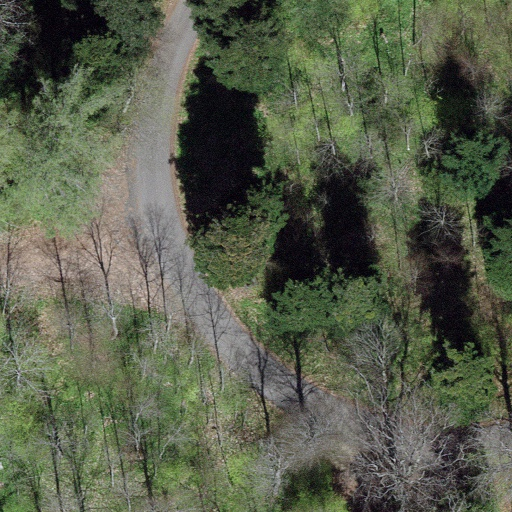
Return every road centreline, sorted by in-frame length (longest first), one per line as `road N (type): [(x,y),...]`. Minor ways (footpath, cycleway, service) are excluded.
road 1 (unclassified): [(199,0),(168,62),(149,169),(171,264),(193,297),(263,373),(321,409),(427,441),(511,436)]
road 2 (track): [(171,264),(0,274)]
